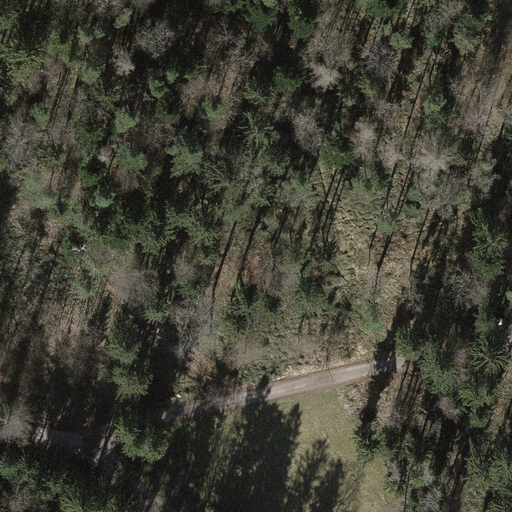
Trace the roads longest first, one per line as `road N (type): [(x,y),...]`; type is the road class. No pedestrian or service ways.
road 1 (track): [(511,337),(45,437),(0,430)]
road 2 (track): [(173,511),(45,437)]
